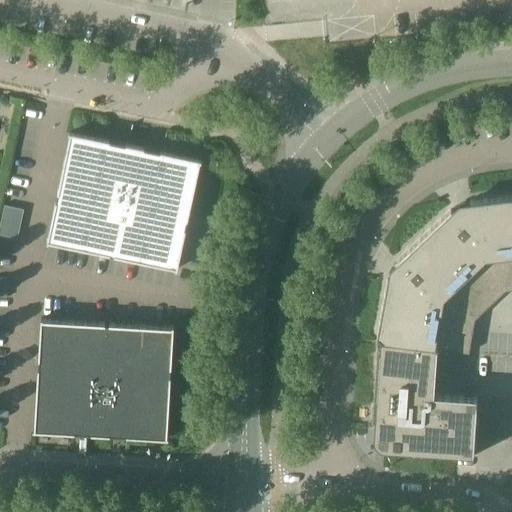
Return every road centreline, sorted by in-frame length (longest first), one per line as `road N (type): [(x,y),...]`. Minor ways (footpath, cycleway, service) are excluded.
road 1 (unclassified): [(332,486),(340,297),(366,231),(427,175),(511,147)]
road 2 (tertiary): [(243,481),(254,282),(282,193),(321,143)]
road 3 (unclassified): [(0,72),(156,108),(229,60)]
road 4 (unclassified): [(0,466),(243,481)]
road 5 (tertiary): [(321,143),(388,91),(452,68),(511,61)]
road 6 (unclassified): [(229,60),(181,31),(53,0)]
road 7 (unclassified): [(332,486),(470,497),(497,511)]
road 8 (unclassified): [(321,143),(229,60)]
